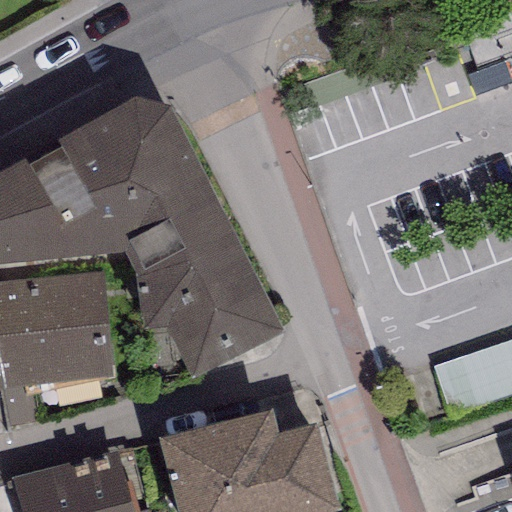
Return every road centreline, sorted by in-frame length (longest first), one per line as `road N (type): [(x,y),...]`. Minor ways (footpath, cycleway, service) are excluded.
road 1 (residential): [(380,511),(228,107),(170,7)]
road 2 (primary): [(170,7),(0,101)]
road 3 (unknown): [(371,486),(511,438)]
